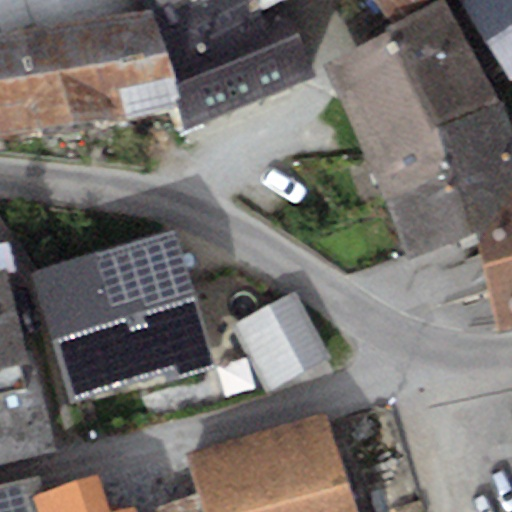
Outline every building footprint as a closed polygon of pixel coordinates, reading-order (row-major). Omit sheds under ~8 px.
[(145,0),(0,0),(0,36),(148,8),(145,0)] [(255,0),(267,18),(294,5),(302,0),(255,0)] [(334,0),(364,49),(401,29),(444,0),(334,0)] [(511,0),(452,0),(511,105),(511,0)] [(0,36),(0,148),(186,112),(173,52),(165,5),(148,8),(0,36)] [(173,52),(186,112),(194,138),(327,91),(294,5),(267,18),(173,52)] [(511,132),(455,11),(337,71),(417,261),(490,243),(510,238),(511,233),(511,132)] [(511,233),(510,238),(490,243),(505,329),(511,328),(511,233)] [(169,240),(41,276),(76,397),(204,360),(169,240)] [(26,277),(0,281),(0,451),(55,442),(26,277)] [(296,303),(237,330),(267,392),(325,365),(296,303)] [(357,511),(329,418),(192,458),(208,511),(357,511)] [(104,511),(94,481),(37,499),(41,511),(104,511)] [(38,511),(31,484),(0,492),(0,511),(38,511)]
